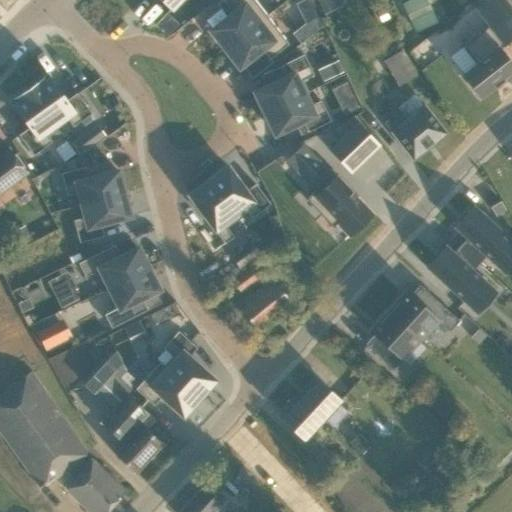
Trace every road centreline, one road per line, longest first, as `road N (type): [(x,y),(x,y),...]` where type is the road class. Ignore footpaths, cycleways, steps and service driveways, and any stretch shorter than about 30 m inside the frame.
road 1 (residential): [(263,377),(511,120)]
road 2 (residential): [(106,53),(134,42),(186,60),(236,118),(233,138),(159,187)]
road 3 (residential): [(263,377),(192,306),(177,275),(159,187)]
road 4 (residential): [(140,511),(263,377)]
road 5 (residential): [(159,187),(143,94),(106,53)]
